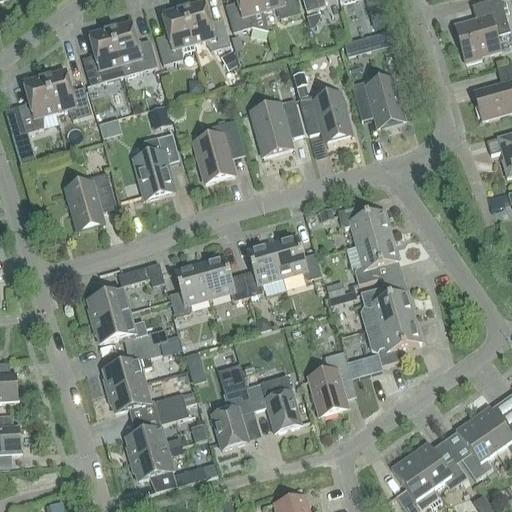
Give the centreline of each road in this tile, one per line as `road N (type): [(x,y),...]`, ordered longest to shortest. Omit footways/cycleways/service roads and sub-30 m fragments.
road 1 (residential): [(33,280),(387,168)]
road 2 (unclassified): [(93,480),(33,280)]
road 3 (residential): [(504,339),(387,168)]
road 4 (residential): [(342,454),(504,339)]
road 5 (residential): [(408,0),(448,136)]
road 6 (residential): [(225,486),(342,454)]
